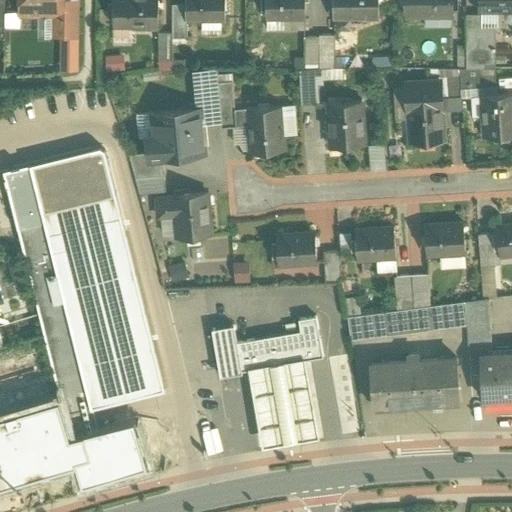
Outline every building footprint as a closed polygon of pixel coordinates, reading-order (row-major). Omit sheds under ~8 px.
[(62,0),(22,0),(22,13),(61,14),(63,13),(63,2),(62,0)] [(158,0),(113,0),(114,28),(159,28),(158,0)] [(225,0),(186,0),(187,5),(187,21),(188,21),(226,20),(225,0)] [(305,0),(266,0),(267,19),(306,18),(305,0)] [(378,0),(334,0),(334,18),(379,18),(378,0)] [(452,0),(406,0),(406,17),(453,16),(452,0)] [(511,0),(480,0),(481,12),(511,11),(511,0)] [(80,2),(63,2),(63,13),(61,14),(61,36),(63,36),(63,32),(77,32),(77,36),(79,36),(80,2)] [(187,5),(173,5),(173,33),(173,39),(188,39),(188,21),(187,21),(187,5)] [(482,15),(467,15),(467,69),(496,69),(496,27),(482,27),(482,15)] [(173,33),(158,33),(159,61),(173,61),(173,39),(173,33)] [(335,35),(320,35),(319,37),(320,64),(320,68),(335,67),(335,35)] [(319,37),(304,37),(304,64),(320,64),(319,37)] [(106,56),(107,70),(125,69),(124,55),(106,56)] [(460,69),(440,69),(440,81),(441,81),(442,100),(462,99),(461,90),(460,69)] [(467,69),(460,69),(461,90),(497,87),(496,69),(467,69)] [(317,70),(300,70),(302,106),(319,105),(317,70)] [(440,81),(407,83),(407,88),(409,120),(410,143),(444,140),(442,100),(441,81),(440,81)] [(407,88),(396,88),(397,90),(395,91),(396,120),(409,120),(407,88)] [(511,93),(482,96),(483,117),(484,138),(511,136),(511,93)] [(233,94),(219,95),(222,128),(237,127),(235,110),(233,94)] [(482,96),(471,96),(473,118),(483,117),(482,96)] [(362,101),(328,103),(331,148),(365,146),(362,101)] [(281,106),(235,110),(237,127),(249,126),(251,153),(285,151),(281,106)] [(200,109),(166,112),(168,135),(147,137),(148,154),(149,159),(162,158),(204,154),(200,109)] [(235,128),(235,146),(247,146),(247,127),(235,128)] [(372,170),(386,169),(385,145),(370,145),(372,170)] [(168,393),(101,149),(40,164),(5,173),(9,191),(66,418),(168,393)] [(162,158),(149,159),(148,154),(130,156),(136,180),(164,177),(162,158)] [(164,177),(136,180),(140,194),(166,191),(164,177)] [(208,193),(174,197),(174,198),(157,199),(159,218),(176,216),(178,238),(211,235),(208,193)] [(464,223),(425,226),(427,256),(466,254),(464,223)] [(511,225),(497,227),(500,257),(511,255),(511,225)] [(394,228),(355,230),(357,261),(396,258),(394,228)] [(315,232),(276,235),(278,266),(317,263),(315,232)] [(494,234),(479,235),(481,267),(497,266),(494,234)] [(269,238),(254,240),(257,262),(272,259),(269,238)] [(340,251),(324,252),(326,282),(342,282),(340,251)] [(427,275),(411,276),(414,309),(426,307),(429,307),(427,275)] [(411,276),(397,277),(399,311),(414,309),(411,276)] [(489,299),(465,302),(467,326),(469,355),(481,354),(493,354),(489,299)] [(429,307),(426,307),(429,331),(467,326),(465,302),(429,307)] [(386,312),(347,318),(351,341),(389,336),(386,312)] [(275,336),(238,342),(242,371),(249,370),(281,364),(311,359),(324,357),(317,316),(300,319),(302,331),(275,336)] [(243,373),(242,371),(238,342),(235,326),(213,329),(220,377),(243,373)] [(511,397),(511,353),(493,354),(481,354),(483,398),(511,397)] [(420,355),(408,356),(408,361),(371,364),(374,407),(460,401),(457,358),(420,361),(420,355)] [(281,364),(249,370),(257,412),(264,451),(325,439),(318,401),(311,359),(281,364)] [(7,408),(0,409),(0,484),(18,479),(19,480),(38,474),(38,473),(57,467),(76,459),(91,454),(84,434),(71,436),(66,418),(59,393),(31,402),(7,408)]
